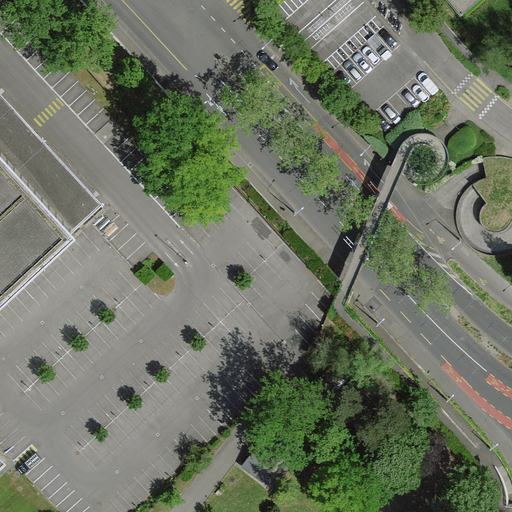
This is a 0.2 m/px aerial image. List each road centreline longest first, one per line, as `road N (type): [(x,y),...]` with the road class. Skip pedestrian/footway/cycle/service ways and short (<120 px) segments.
road 1 (tertiary): [(162,31),(491,383)]
road 2 (tertiary): [(511,341),(475,310),(198,0)]
road 3 (residential): [(511,123),(456,75),(394,0)]
